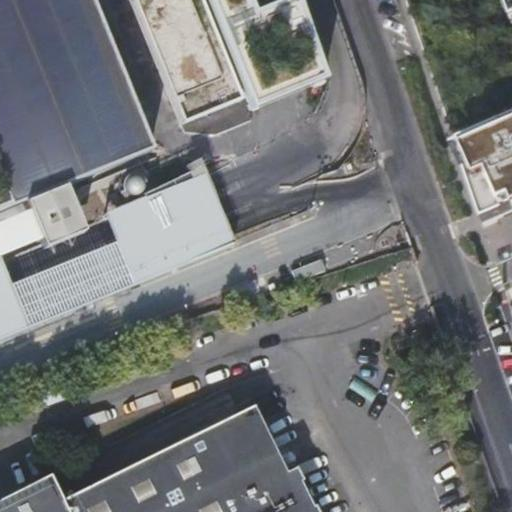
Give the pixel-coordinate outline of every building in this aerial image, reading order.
[(0,0),(0,221),(181,147),(120,0),(0,0)] [(198,0),(134,0),(131,2),(181,126),(240,102),(198,0)] [(511,30),(509,32),(497,0),(405,0),(451,134),(511,110),(511,30)] [(511,0),(497,0),(509,32),(511,30),(511,0)] [(511,110),(451,134),(483,228),(511,214),(511,110)] [(194,183),(0,260),(0,331),(59,308),(220,245),(194,183)] [(250,412),(239,417),(272,482),(282,477),(250,412)] [(311,511),(292,472),(282,477),(272,482),(239,417),(57,507),(45,483),(0,504),(0,511),(311,511)]
